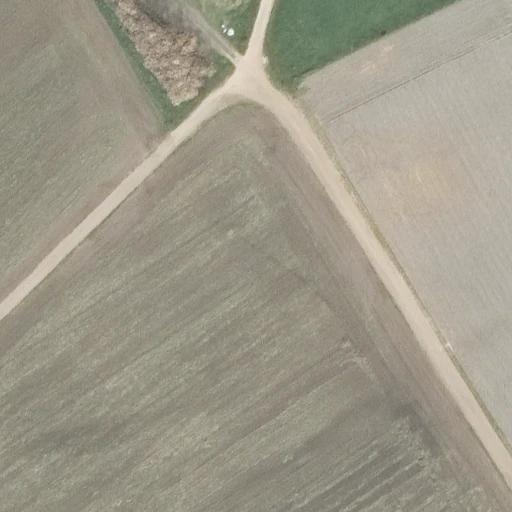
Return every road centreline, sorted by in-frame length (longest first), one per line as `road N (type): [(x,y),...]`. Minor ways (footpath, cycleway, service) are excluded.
road 1 (track): [(251,64),(511,476)]
road 2 (track): [(0,309),(251,64)]
